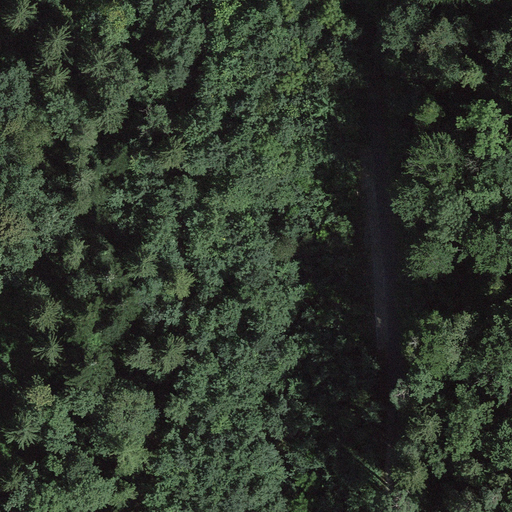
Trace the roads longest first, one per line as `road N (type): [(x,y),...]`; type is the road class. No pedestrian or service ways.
road 1 (track): [(144,511),(189,77),(215,0)]
road 2 (track): [(363,0),(392,309),(390,511)]
